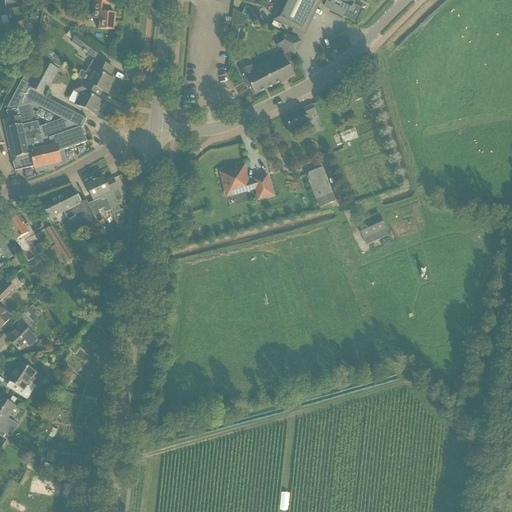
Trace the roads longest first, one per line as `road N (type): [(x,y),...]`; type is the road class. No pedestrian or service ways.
road 1 (tertiary): [(112,511),(154,137)]
road 2 (tertiary): [(406,0),(333,70),(288,99),(237,123),(154,137)]
road 3 (residential): [(0,195),(66,175),(126,139),(154,137)]
road 4 (tertiary): [(154,137),(167,0)]
